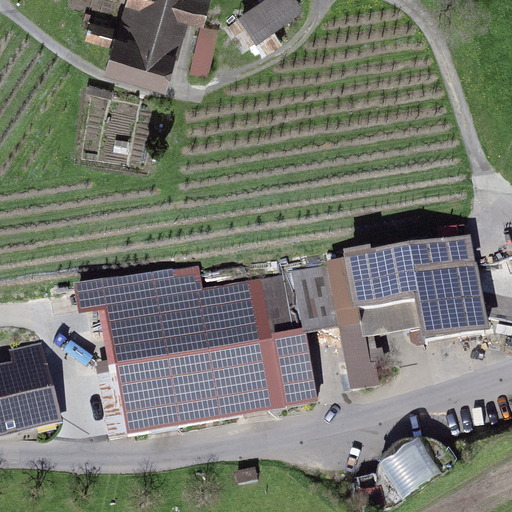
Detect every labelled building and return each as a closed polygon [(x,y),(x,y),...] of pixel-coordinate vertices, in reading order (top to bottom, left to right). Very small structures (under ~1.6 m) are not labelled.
[(127,0),(107,64),(155,80),(181,0),(127,0)] [(253,29),(303,1),(301,0),(245,0),(239,4),(253,29)] [(210,70),(221,26),(201,21),(190,65),(210,70)] [(467,243),(332,265),(344,341),(423,328),(424,337),(480,328),(467,243)] [(289,273),(98,304),(117,422),(308,391),(289,273)] [(0,429),(48,418),(34,359),(0,366),(0,429)] [(372,450),(382,477),(363,485),(369,502),(443,474),(426,430),(372,450)]
